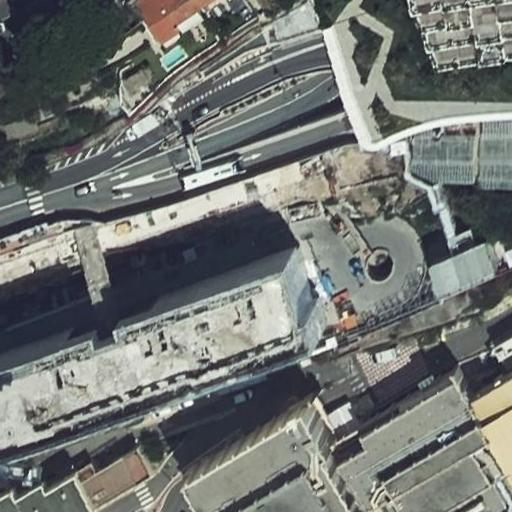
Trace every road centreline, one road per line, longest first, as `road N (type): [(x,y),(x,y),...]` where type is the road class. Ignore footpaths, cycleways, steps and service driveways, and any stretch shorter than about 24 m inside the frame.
road 1 (secondary): [(511,78),(411,73),(329,54),(293,58),(244,77),(49,195)]
road 2 (secondary): [(49,195),(96,199),(160,186),(511,78)]
road 3 (residential): [(511,319),(471,342),(359,362),(274,399),(118,511)]
road 4 (primary): [(49,195),(310,104),(354,70),(386,0)]
road 5 (residential): [(0,330),(291,229)]
